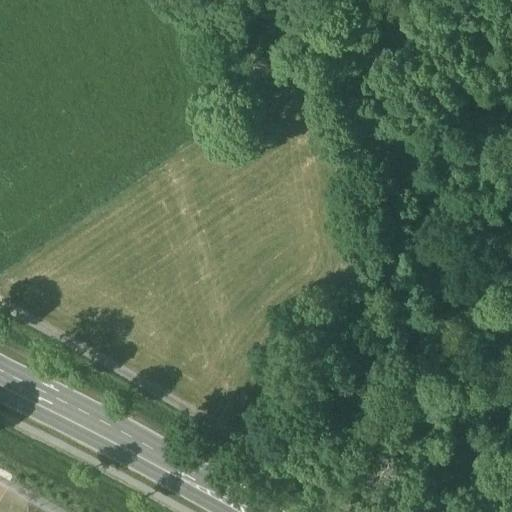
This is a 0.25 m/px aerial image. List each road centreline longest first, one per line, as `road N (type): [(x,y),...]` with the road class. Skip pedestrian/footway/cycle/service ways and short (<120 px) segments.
road 1 (track): [(344,511),(262,454),(0,304)]
road 2 (primary): [(267,511),(193,463),(0,363)]
road 3 (primary): [(0,394),(224,511)]
